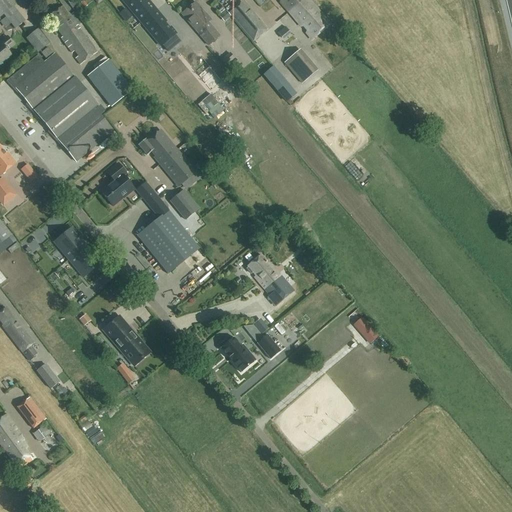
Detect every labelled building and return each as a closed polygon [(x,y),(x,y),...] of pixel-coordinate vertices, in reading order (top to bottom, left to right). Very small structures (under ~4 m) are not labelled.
[(0,0),(0,17),(3,15),(4,15),(13,7),(7,0),(0,0)] [(125,0),(146,24),(160,12),(152,1),(150,2),(148,0),(125,0)] [(302,0),(280,0),(280,3),(288,12),(302,0)] [(330,24),(308,0),(302,0),(288,12),(300,26),(303,25),(307,30),(306,32),(312,39),(330,24)] [(82,10),(88,6),(84,1),(78,4),(82,10)] [(205,15),(195,2),(182,14),(209,45),(219,36),(208,22),(211,19),(206,14),(205,15)] [(15,29),(25,21),(13,7),(4,15),(15,29)] [(69,15),(63,7),(48,17),(62,37),(61,38),(71,53),(74,51),(78,57),(75,59),(79,65),(96,53),(69,15)] [(125,10),(119,14),(125,22),(131,18),(125,10)] [(226,12),(224,10),(220,14),(221,15),(219,17),(224,22),(230,17),(231,16),(226,11),(226,12)] [(170,23),(160,12),(146,24),(165,48),(173,41),(178,48),(184,42),(179,36),(180,35),(175,29),(174,30),(169,24),(170,23)] [(285,27),(278,33),(281,38),(288,32),(285,27)] [(37,54),(39,52),(50,44),(38,29),(25,39),(37,54)] [(0,63),(11,55),(6,50),(13,44),(6,37),(0,42),(0,63)] [(262,44),(267,53),(275,48),(269,39),(262,44)] [(45,59),(53,53),(48,47),(41,53),(45,59)] [(316,72),(299,51),(285,63),(302,84),(316,72)] [(98,107),(54,54),(54,53),(44,62),(38,55),(6,81),(17,93),(19,92),(28,103),(25,105),(39,120),(40,119),(50,130),(48,132),(63,149),(64,148),(76,162),(113,131),(100,115),(104,112),(99,106),(98,107)] [(230,72),(240,64),(238,63),(235,59),(229,53),(221,60),(226,67),(229,70),(230,72)] [(108,61),(88,77),(111,107),(132,91),(108,61)] [(273,66),(263,74),(286,102),(296,94),(273,66)] [(154,158),(160,165),(176,151),(160,131),(148,141),(146,139),(138,145),(147,156),(151,152),(155,157),(154,158)] [(6,154),(0,146),(0,175),(16,163),(8,153),(6,154)] [(176,151),(160,165),(164,171),(165,170),(169,174),(168,175),(178,187),(186,181),(190,186),(198,179),(176,151)] [(30,181),(37,175),(28,164),(20,170),(30,181)] [(127,195),(134,189),(123,176),(126,173),(118,164),(107,173),(113,181),(100,192),(112,206),(123,198),(121,196),(125,193),(127,195)] [(0,180),(0,179),(0,200),(4,205),(16,195),(3,178),(0,180)] [(146,183),(135,191),(135,192),(143,201),(153,192),(146,183)] [(153,192),(143,201),(150,210),(160,201),(153,192)] [(186,204),(180,196),(168,205),(182,222),(195,211),(188,202),(186,204)] [(160,201),(150,210),(158,220),(158,219),(161,217),(169,211),(160,201)] [(4,220),(24,246),(36,237),(33,234),(39,230),(21,207),(4,220)] [(168,274),(199,249),(169,211),(161,217),(158,219),(158,220),(138,236),(168,274)] [(0,243),(11,235),(0,220),(0,243)] [(78,235),(72,228),(54,243),(69,261),(87,246),(82,240),(83,239),(79,234),(78,235)] [(12,239),(3,245),(13,259),(21,254),(12,239)] [(84,278),(101,264),(95,256),(97,255),(93,251),(92,252),(87,246),(69,261),(84,278)] [(309,260),(314,256),(307,248),(302,252),(309,260)] [(269,265),(260,255),(247,266),(260,281),(259,282),(270,295),(268,297),(276,305),(293,290),(270,264),(269,265)] [(203,281),(216,274),(213,270),(201,277),(203,281)] [(326,281),(331,277),(325,270),(320,274),(326,281)] [(57,295),(72,313),(83,304),(68,286),(57,295)] [(6,308),(0,312),(0,320),(3,325),(2,326),(30,362),(36,357),(28,347),(33,343),(19,325),(19,323),(13,315),(12,315),(6,308)] [(78,323),(84,329),(91,322),(85,316),(78,323)] [(134,335),(119,317),(118,318),(105,329),(122,350),(124,348),(130,355),(136,363),(134,365),(135,366),(151,353),(143,343),(142,344),(139,341),(140,340),(136,334),(134,335)] [(370,344),(379,336),(363,318),(354,326),(370,344)] [(280,351),(267,335),(257,343),(270,360),(280,351)] [(241,346),(233,337),(221,348),(227,355),(226,355),(231,361),(241,372),(256,360),(242,345),(241,346)] [(51,383),(59,377),(56,373),(49,364),(42,370),(41,371),(51,383)] [(128,384),(135,379),(123,364),(116,368),(128,384)] [(33,430),(46,420),(30,397),(16,408),(33,430)] [(19,468),(31,460),(24,450),(26,448),(21,438),(21,437),(14,427),(6,415),(0,418),(0,444),(2,447),(19,468)] [(51,433),(45,425),(33,434),(39,442),(51,433)]
